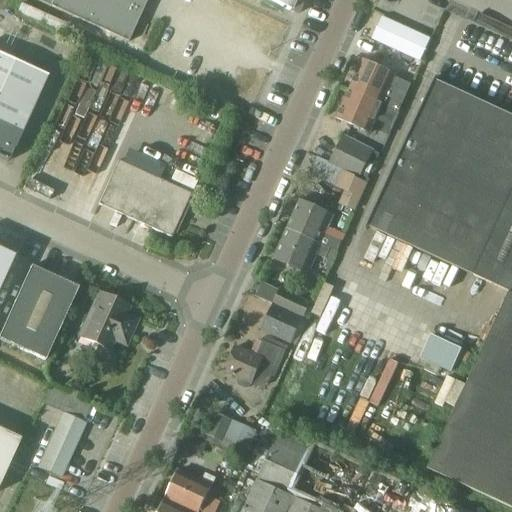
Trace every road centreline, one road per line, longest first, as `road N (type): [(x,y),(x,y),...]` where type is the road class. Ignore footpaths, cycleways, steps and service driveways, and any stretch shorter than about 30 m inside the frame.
road 1 (unclassified): [(212,300),(350,0)]
road 2 (unclassified): [(116,511),(212,300)]
road 3 (unclassified): [(0,211),(212,300)]
